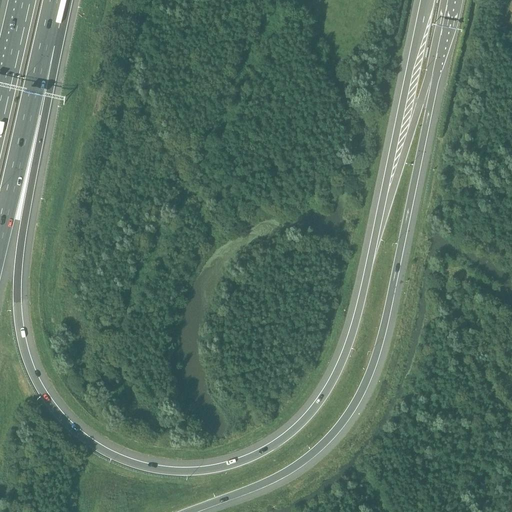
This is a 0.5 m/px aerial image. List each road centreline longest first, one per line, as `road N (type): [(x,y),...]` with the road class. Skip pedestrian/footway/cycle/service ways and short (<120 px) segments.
road 1 (motorway): [(428,0),(359,308),(329,387),(274,445),(191,472),(136,465),(97,448),(44,396),(27,359),(18,315),(20,248),(58,49),(59,0)]
road 2 (motorway): [(187,511),(297,465),(330,437),(361,389),(383,332),(451,0)]
road 3 (motorway): [(0,251),(57,0)]
road 4 (track): [(94,117),(125,0)]
